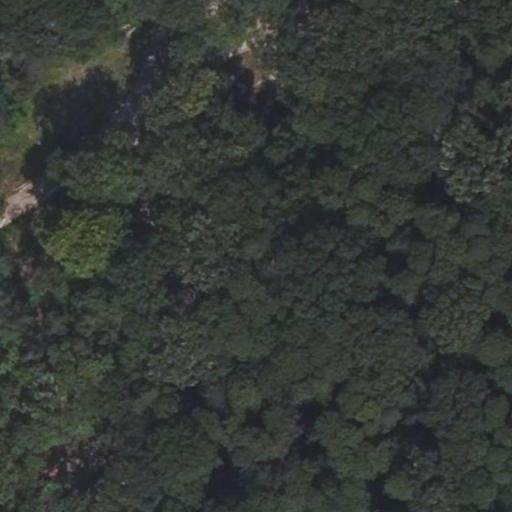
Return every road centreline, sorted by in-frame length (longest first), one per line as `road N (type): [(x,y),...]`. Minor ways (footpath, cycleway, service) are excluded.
road 1 (track): [(86,511),(135,433),(277,22)]
road 2 (track): [(0,215),(111,136),(144,96)]
road 3 (track): [(144,96),(277,22)]
